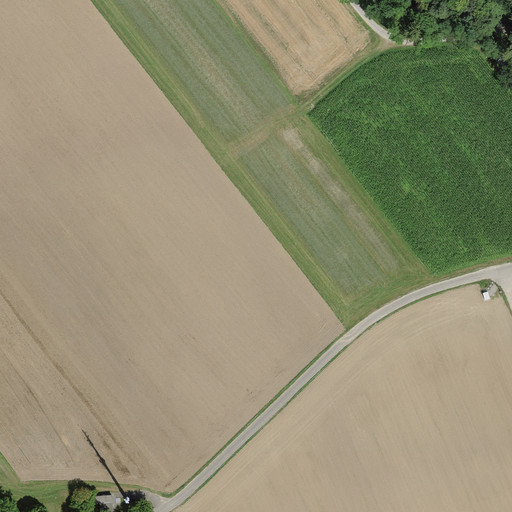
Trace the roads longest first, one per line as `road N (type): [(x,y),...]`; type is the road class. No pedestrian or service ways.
road 1 (unclassified): [(160,511),(365,323),(416,295),(511,266)]
road 2 (track): [(388,39),(482,34),(511,74)]
